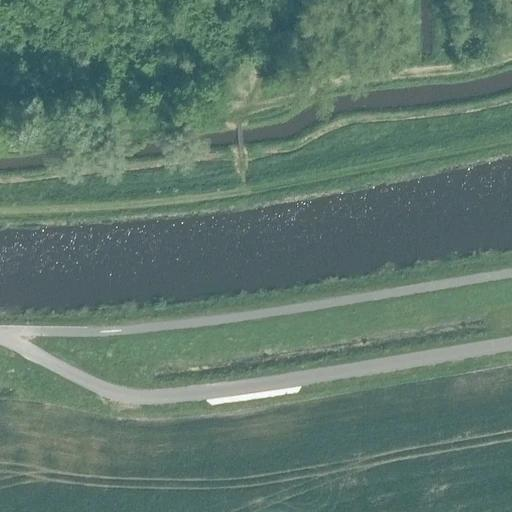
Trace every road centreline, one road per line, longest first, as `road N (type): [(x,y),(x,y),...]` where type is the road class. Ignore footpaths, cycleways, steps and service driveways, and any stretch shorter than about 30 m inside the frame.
road 1 (unclassified): [(511,344),(216,393),(140,397),(98,386),(0,333)]
road 2 (track): [(0,144),(253,113),(303,0)]
road 3 (track): [(253,113),(357,82),(511,59)]
